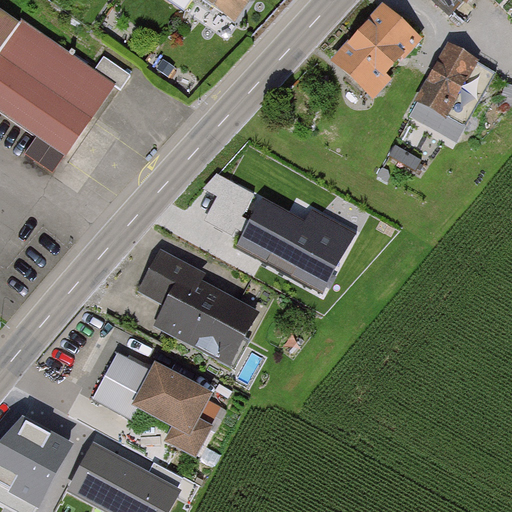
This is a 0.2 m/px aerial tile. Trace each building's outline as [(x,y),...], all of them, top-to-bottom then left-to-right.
[(255,0),(201,0),(240,24),(255,0)] [(422,47),(383,13),(334,68),(373,102),(422,47)] [(114,95),(0,16),(0,108),(71,157),(114,95)] [(477,64),(450,50),(421,106),(447,120),(477,64)] [(129,71),(106,58),(96,75),(120,88),(129,71)] [(255,194),(227,180),(205,222),(233,236),(255,194)] [(324,295),(357,235),(312,210),(306,221),(263,198),(236,246),(324,295)] [(167,311),(157,328),(228,368),(256,319),(160,264),(142,296),(167,311)] [(200,397),(121,354),(96,401),(175,444),(200,397)] [(0,486),(37,508),(71,442),(23,417),(0,444),(0,486)] [(172,511),(183,493),(94,444),(69,491),(107,511),(172,511)]
